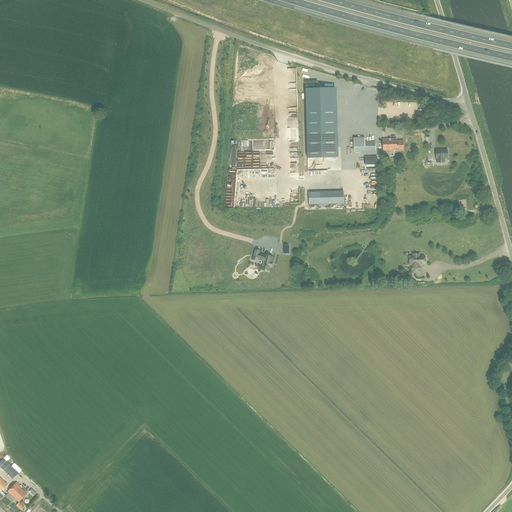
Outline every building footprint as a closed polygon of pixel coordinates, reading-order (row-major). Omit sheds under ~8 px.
[(336,157),(334,88),(305,88),(307,158),(336,157)] [(375,151),(375,141),(365,141),(365,137),(354,137),(354,152),(375,151)] [(383,139),(383,151),(403,150),(403,140),(396,141),(396,138),(383,139)] [(439,150),(439,149),(436,150),(436,158),(437,158),(437,162),(444,162),(444,158),(447,158),(447,150),(439,150)] [(245,170),(245,174),(262,174),(262,166),(249,166),(242,167),(242,168),(239,168),(239,170),(245,170)] [(310,190),(310,205),(346,204),(346,190),(343,190),(343,187),(325,188),(325,190),(321,190),(310,190)] [(262,203),(257,204),(257,207),(270,207),(269,198),(262,199),(262,203)] [(253,255),(252,259),(261,262),(260,264),(262,264),(261,269),(268,271),(270,266),(271,267),(272,262),(271,262),(272,257),(265,255),(265,256),(259,254),(259,251),(254,249),(253,255)] [(420,273),(420,267),(420,265),(419,265),(421,264),(424,264),(425,264),(424,263),(425,262),(426,262),(426,258),(425,258),(424,258),(424,256),(419,256),(419,253),(413,254),(413,256),(409,256),(409,265),(411,264),(411,273),(420,273)] [(7,455),(3,458),(0,461),(0,466),(13,479),(19,473),(7,461),(10,458),(7,455)] [(19,502),(28,492),(23,487),(22,488),(16,482),(8,491),(19,502)] [(21,511),(25,507),(19,502),(16,505),(21,511)]
